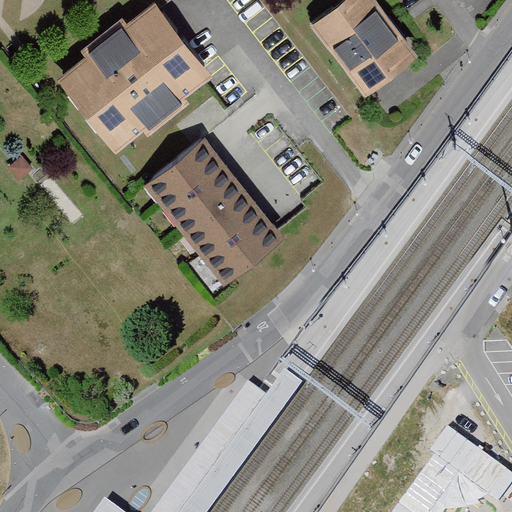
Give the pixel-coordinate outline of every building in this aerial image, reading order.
[(375,0),(364,0),(324,31),(375,97),(423,61),(375,0)] [(68,84),(123,156),(221,82),(166,9),(68,84)] [(156,193),(196,242),(250,198),(210,149),(156,193)] [(196,242),(232,287),(287,243),(250,198),(196,242)] [(209,511),(304,382),(285,368),(267,393),(177,511),(209,511)] [(172,511),(159,501),(150,511),(127,511),(106,496),(94,511),(172,511)]
